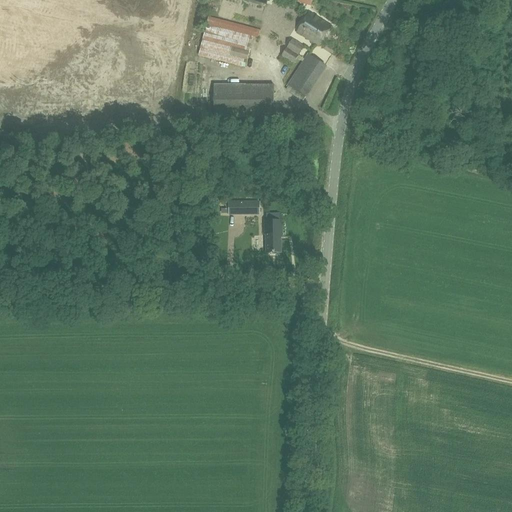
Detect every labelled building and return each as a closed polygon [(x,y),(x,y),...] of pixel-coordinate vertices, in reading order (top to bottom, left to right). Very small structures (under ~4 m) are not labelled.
[(164,17),(170,18),(174,3),(168,1),(164,17)] [(372,7),(363,1),(357,10),(366,16),(372,7)] [(297,32),(318,46),(331,28),(310,14),(297,32)] [(198,55),(244,67),(252,36),(258,38),(260,30),(208,17),(198,55)] [(281,56),(293,64),(304,47),(292,39),(281,56)] [(287,86),(307,98),(327,66),(307,54),(287,86)] [(214,84),(212,118),(274,116),(274,85),(214,84)] [(259,200),(235,200),(235,214),(259,214),(259,200)] [(255,236),(255,250),(267,250),(267,249),(270,249),(270,252),(286,252),(287,234),(273,234),(273,236),(255,236)]
